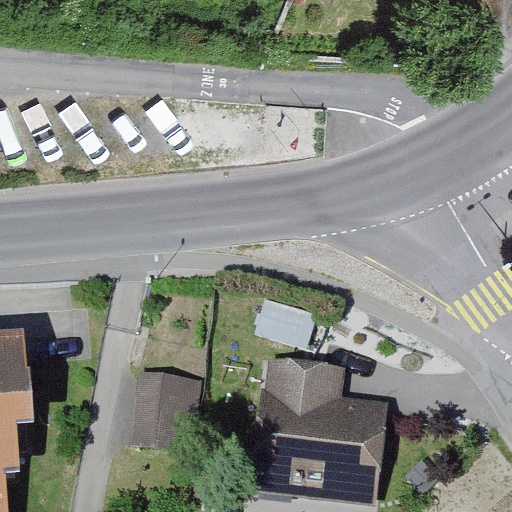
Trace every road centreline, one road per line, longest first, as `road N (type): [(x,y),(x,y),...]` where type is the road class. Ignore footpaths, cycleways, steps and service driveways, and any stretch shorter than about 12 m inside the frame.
road 1 (residential): [(468,158),(419,108),(353,91),(0,66)]
road 2 (primary): [(377,189),(290,206),(0,229)]
road 3 (tertiary): [(377,189),(511,299)]
